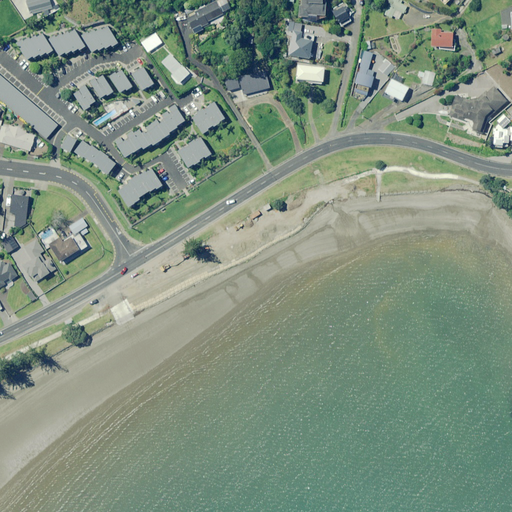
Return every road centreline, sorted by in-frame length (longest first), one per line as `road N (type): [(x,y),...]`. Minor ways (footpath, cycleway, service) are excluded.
road 1 (primary): [(511,170),(400,139),(333,144),(134,262)]
road 2 (residential): [(134,262),(75,183),(0,167)]
road 3 (primary): [(134,262),(0,336)]
